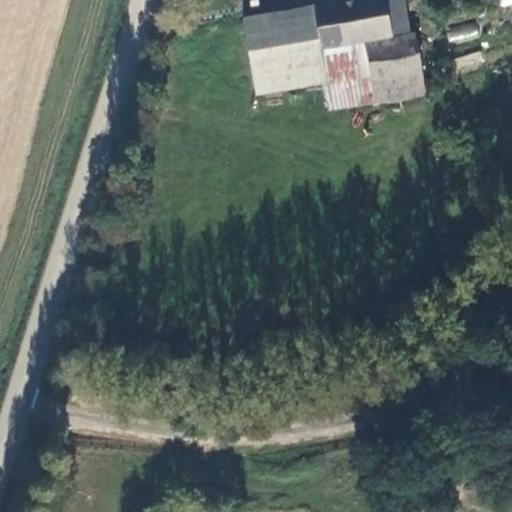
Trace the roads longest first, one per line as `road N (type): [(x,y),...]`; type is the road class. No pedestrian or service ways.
road 1 (unclassified): [(511,376),(351,419),(227,441),(17,405)]
road 2 (tertiary): [(144,0),(17,405)]
